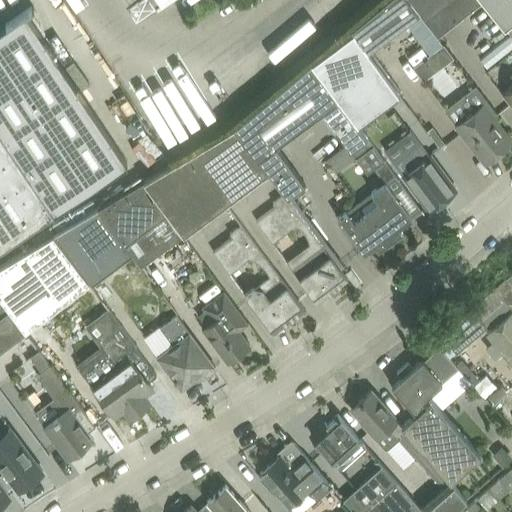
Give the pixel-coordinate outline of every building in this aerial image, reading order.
[(145,21),(174,0),(145,0),(135,7),(145,21)] [(382,0),(351,27),(353,29),(368,49),(420,11),(411,0),(382,0)] [(411,0),(420,11),(425,18),(437,34),(479,0),(411,0)] [(511,0),(482,0),(499,19),(505,26),(511,19),(511,0)] [(0,245),(127,161),(27,11),(34,6),(33,5),(0,26),(0,245)] [(353,29),(311,60),(339,98),(358,123),(400,93),(368,49),(353,29)] [(432,51),(413,66),(424,80),(443,65),(432,51)] [(276,144),(321,111),(350,149),(368,136),(362,129),(339,98),(311,60),(235,125),(269,170),(285,192),(287,195),(305,182),(276,144)] [(511,85),(503,92),(511,103),(511,74),(511,76),(511,77),(511,85)] [(446,110),(456,124),(486,161),(511,141),(511,140),(497,121),(502,118),(477,86),(446,110)] [(235,125),(189,152),(226,202),(269,170),(235,125)] [(433,126),(428,130),(440,146),(445,142),(433,126)] [(412,196),(421,209),(424,212),(425,212),(424,211),(428,208),(429,209),(456,189),(431,154),(430,155),(420,142),(394,161),(404,174),(399,178),(412,196)] [(143,180),(183,233),(184,234),(226,202),(189,152),(143,180)] [(404,232),(399,225),(421,209),(412,196),(399,178),(395,173),(357,202),(364,211),(388,243),(404,232)] [(143,180),(99,206),(133,253),(141,264),(183,233),(143,180)] [(313,251),(312,252),(292,267),(317,300),(348,277),(287,195),(285,192),(273,201),(276,205),(257,219),(273,241),(293,226),(296,225),(298,225),(301,226),(303,228),(305,230),(308,236),(311,243),(313,251)] [(54,233),(89,281),(91,283),(133,253),(99,206),(54,233)] [(380,250),(388,243),(364,211),(354,219),(347,209),(338,216),(364,251),(375,243),(380,250)] [(233,236),(213,250),(229,272),(250,257),(252,257),(257,259),(262,263),(265,267),(269,273),(270,275),(274,284),(266,290),(253,287),(245,293),(248,297),(273,331),(305,308),(293,291),(242,223),(239,225),(230,232),(233,236)] [(54,233),(0,265),(0,295),(26,330),(89,281),(54,233)] [(511,272),(494,288),(504,300),(510,307),(511,304),(511,272)] [(494,288),(470,308),(480,320),(504,300),(494,288)] [(203,327),(216,345),(228,361),(250,344),(239,328),(248,321),(225,290),(204,305),(214,319),(203,327)] [(0,295),(0,348),(26,330),(0,295)] [(106,353),(82,370),(91,383),(103,399),(115,416),(124,409),(130,417),(136,413),(134,410),(143,404),(145,406),(151,402),(144,394),(154,387),(148,380),(156,374),(143,356),(136,345),(109,308),(108,307),(85,325),(106,353)] [(470,308),(441,333),(457,352),(486,327),(480,320),(470,308)] [(511,312),(486,334),(502,352),(511,363),(511,312)] [(157,355),(169,371),(181,387),(200,373),(202,377),(216,366),(177,313),(160,325),(173,343),(157,355)] [(160,325),(144,337),(157,355),(173,343),(160,325)] [(402,376),(392,384),(416,411),(402,424),(406,429),(451,480),(481,453),(428,393),(443,381),(459,367),(456,365),(439,346),(424,359),(422,358),(413,366),(409,361),(397,371),(402,376)] [(40,349),(31,355),(42,370),(51,363),(40,349)] [(462,360),(456,365),(459,367),(475,385),(480,380),(462,360)] [(42,370),(37,373),(53,394),(64,410),(43,425),(56,441),(64,453),(66,456),(68,457),(69,456),(74,452),(93,438),(88,431),(96,425),(87,413),(75,397),(51,363),(42,370)] [(402,432),(406,429),(402,424),(371,389),(351,407),(368,425),(367,427),(385,447),(391,447),(400,439),(402,437),(402,432)] [(64,410),(53,394),(32,410),(43,425),(64,410)] [(511,412),(502,401),(496,407),(508,420),(511,415),(511,412)] [(317,429),(312,433),(316,437),(327,451),(326,452),(335,462),(337,461),(341,466),(352,457),(351,450),(362,440),(352,428),(338,413),(327,423),(326,421),(317,429)] [(402,437),(400,439),(443,487),(451,480),(406,429),(402,432),(402,437)] [(1,440),(0,440),(0,463),(4,470),(0,473),(0,481),(6,489),(14,483),(19,490),(24,486),(26,487),(32,483),(32,480),(38,475),(44,471),(34,459),(22,443),(14,431),(1,440)] [(280,454),(261,471),(263,474),(263,478),(269,484),(273,485),(290,504),(310,486),(315,492),(329,480),(323,474),(317,467),(304,452),(289,465),(280,454)] [(511,457),(507,452),(498,460),(503,467),(511,458),(511,457)] [(344,498),(356,511),(425,511),(421,506),(378,458),(372,464),(377,469),(344,498)] [(511,466),(507,471),(495,481),(505,492),(511,486),(511,466)] [(443,487),(421,506),(425,511),(451,511),(467,498),(451,480),(443,487)] [(0,504),(11,496),(6,489),(0,481),(0,504)] [(208,500),(217,511),(251,511),(240,499),(235,499),(235,494),(226,484),(208,500)] [(490,486),(477,497),(486,507),(499,496),(490,486)] [(475,500),(468,506),(473,511),(474,511),(481,506),(475,500)]
